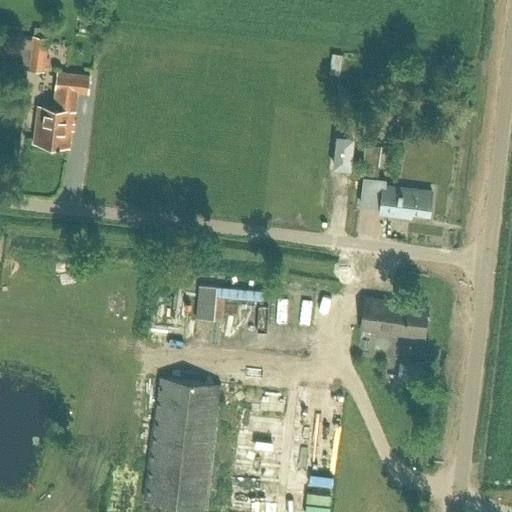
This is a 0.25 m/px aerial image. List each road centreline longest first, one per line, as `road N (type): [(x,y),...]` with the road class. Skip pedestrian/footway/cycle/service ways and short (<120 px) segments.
road 1 (unclassified): [(485,267),(0,206)]
road 2 (unclassified): [(455,511),(485,267)]
road 3 (unclassified): [(485,267),(511,38)]
